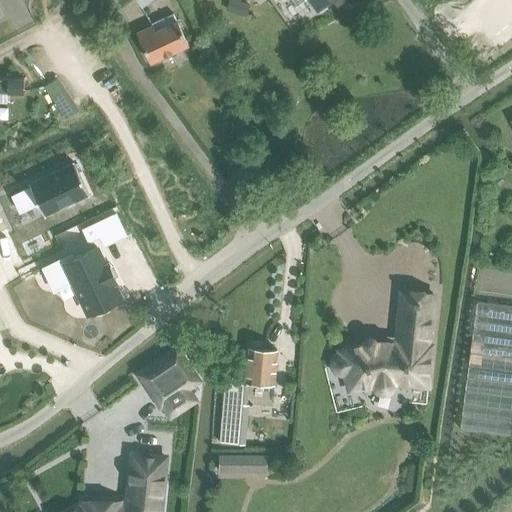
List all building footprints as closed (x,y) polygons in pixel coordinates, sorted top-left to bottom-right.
[(236,0),(229,0),(226,9),(243,15),(247,3),(236,0)] [(293,0),(298,6),(306,0),(309,0),(319,13),(335,0),(339,4),(344,0),(293,0)] [(484,16),(473,25),(489,46),(511,29),(511,0),(478,0),(474,3),(484,16)] [(137,32),(151,61),(189,44),(179,21),(178,21),(174,13),(152,23),(153,25),(137,32)] [(0,92),(24,92),(24,78),(0,78),(0,92)] [(57,78),(45,86),(67,119),(79,111),(57,78)] [(251,182),(270,169),(261,155),(241,168),(251,182)] [(30,188),(12,197),(20,213),(39,205),(45,217),(90,196),(75,165),(29,185),(30,188)] [(96,224),(84,230),(90,242),(102,237),(96,224)] [(74,254),(44,267),(52,285),(72,276),(91,314),(124,298),(116,282),(117,282),(109,265),(107,265),(98,247),(76,258),(74,254)] [(117,249),(108,254),(115,268),(124,264),(117,249)] [(429,346),(434,295),(402,292),(397,343),(376,343),(376,342),(375,341),(374,339),(372,339),(370,338),(368,339),(367,340),(365,341),(364,342),(364,344),(364,345),(364,346),(340,352),(341,355),(339,356),(336,357),(335,359),(333,361),(333,363),(332,366),(333,369),(334,371),(336,373),(338,374),(340,375),(343,375),(346,375),(351,392),(375,386),(375,388),(376,391),(378,393),(380,394),(383,396),(387,396),(389,395),(392,393),(394,391),(395,389),(395,386),(395,384),(429,387),(432,347),(429,346)] [(511,305),(477,301),(459,429),(508,435),(511,431),(511,305)] [(246,385),(274,387),(277,351),(261,350),(261,347),(255,347),(254,349),(249,349),(246,379),(225,377),(221,425),(220,441),(246,443),(247,428),(249,406),(244,406),(246,385)] [(176,352),(140,376),(159,406),(161,405),(169,416),(194,400),(186,388),(196,382),(176,352)] [(158,511),(160,509),(165,457),(133,454),(128,499),(123,508),(119,506),(119,501),(114,501),(87,501),(82,501),(82,505),(69,511),(158,511)] [(220,456),(220,473),(247,473),(247,456),(220,456)]
